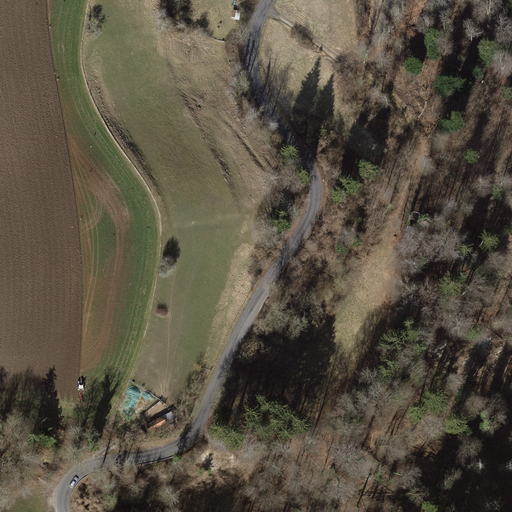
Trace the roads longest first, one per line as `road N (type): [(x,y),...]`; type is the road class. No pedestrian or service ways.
road 1 (tertiary): [(268,0),(254,32),(252,69),(309,161),(318,196),(313,215),(247,316),(184,444),(72,476),(62,493),(64,511)]
road 2 (track): [(265,5),(401,104),(422,147),(382,248)]
